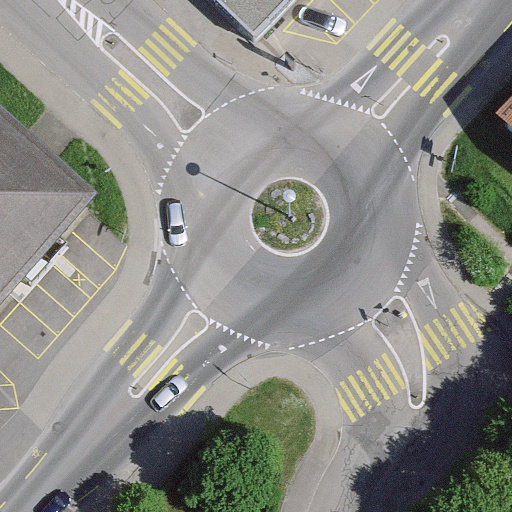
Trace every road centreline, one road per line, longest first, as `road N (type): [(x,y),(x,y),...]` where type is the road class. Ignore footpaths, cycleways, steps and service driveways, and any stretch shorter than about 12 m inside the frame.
road 1 (primary): [(35,511),(229,289)]
road 2 (residential): [(360,282),(396,327),(411,368),(356,511)]
road 3 (unclassified): [(66,0),(221,156)]
road 4 (primary): [(351,146),(493,0)]
road 5 (primary): [(360,282),(385,227),(383,197),(351,146)]
road 6 (primary): [(221,156),(197,209),(210,266),(229,289)]
road 7 (primary): [(229,289),(254,304),(310,310),(360,282)]
road 8 (primary): [(351,146),(327,131),(270,127),(221,156)]
